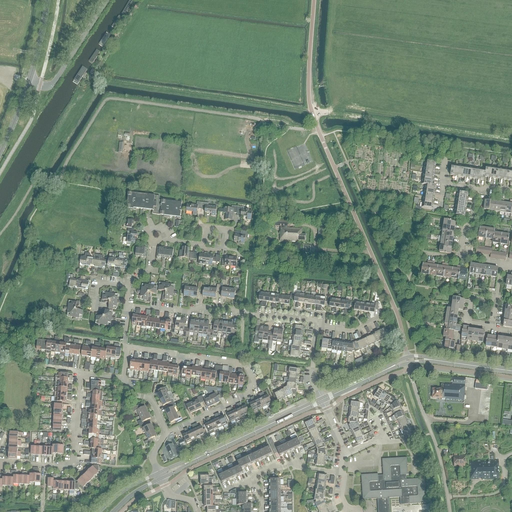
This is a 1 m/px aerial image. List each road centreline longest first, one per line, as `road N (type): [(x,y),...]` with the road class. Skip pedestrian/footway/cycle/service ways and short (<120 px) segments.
road 1 (residential): [(313,118),(394,307),(407,360)]
road 2 (residential): [(166,432),(245,396),(252,380),(239,363),(127,347)]
road 3 (residential): [(317,327),(314,319),(287,315),(129,305)]
road 4 (residential): [(0,463),(73,462),(81,372)]
road 5 (unclassified): [(450,511),(407,360)]
road 6 (tertiary): [(322,399),(190,461)]
road 7 (unclassified): [(28,82),(51,84),(105,0)]
